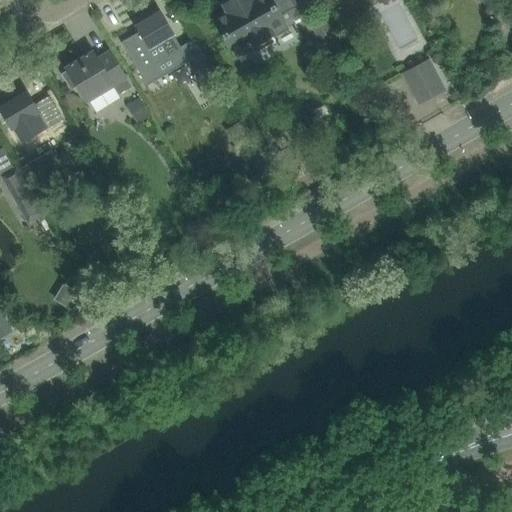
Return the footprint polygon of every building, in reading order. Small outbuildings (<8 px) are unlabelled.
[(310,7),(305,0),(232,0),(224,4),(229,13),(215,21),(232,51),(233,51),(237,58),(252,50),(253,49),(256,54),(277,42),(274,37),(288,29),(284,22),(283,20),(291,15),(292,17),(310,7)] [(127,38),(121,42),(146,85),(161,76),(154,64),(181,48),(181,47),(161,13),(137,27),(139,31),(127,38)] [(85,101),(104,90),(106,94),(115,89),(118,95),(131,87),(110,51),(97,59),(93,52),(66,68),(68,72),(63,75),(71,89),(76,86),(85,101)] [(203,53),(187,62),(208,97),(223,88),(203,53)] [(432,97),(444,90),(430,63),(417,70),(415,67),(403,73),(418,100),(430,94),(432,97)] [(27,92),(0,107),(0,109),(9,125),(12,130),(19,140),(32,132),(51,121),(53,125),(65,119),(57,110),(50,96),(39,102),(40,103),(35,106),(27,92)] [(139,98),(127,106),(138,124),(151,116),(139,98)] [(289,150),(273,158),(287,185),(302,177),(289,150)] [(58,161),(52,151),(20,169),(25,177),(32,190),(64,172),(74,166),(68,155),(58,161)] [(15,168),(0,176),(29,225),(43,217),(15,168)] [(0,302),(0,340),(16,331),(0,302)]
